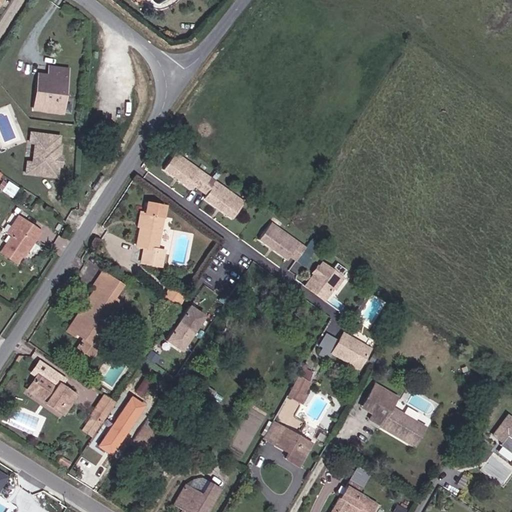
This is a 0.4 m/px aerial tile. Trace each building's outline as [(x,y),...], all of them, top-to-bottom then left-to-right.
[(42,105),(63,107),(68,62),(49,61),(48,70),(45,70),(42,105)] [(34,104),(42,105),(45,70),(37,69),(34,104)] [(60,131),(31,129),(30,138),(36,138),(34,158),(29,158),(27,169),(58,172),(59,161),(57,159),(57,153),(60,151),(61,139),(59,139),(60,131)] [(173,145),(161,162),(171,170),(173,170),(176,172),(176,173),(189,183),(192,179),(198,183),(207,171),(173,145)] [(207,171),(198,183),(204,188),(201,192),(214,201),(215,200),(218,203),(218,205),(229,212),(241,196),(207,171)] [(0,187),(1,189),(9,180),(3,175),(0,179),(0,187)] [(13,196),(18,185),(8,180),(3,191),(13,196)] [(140,263),(165,267),(168,248),(162,247),(169,203),(150,201),(148,213),(141,212),(136,247),(143,248),(140,263)] [(6,220),(13,210),(11,209),(3,223),(5,219),(6,220)] [(33,223),(13,210),(6,220),(5,219),(3,223),(1,226),(6,229),(0,238),(0,248),(12,257),(33,223)] [(262,213),(250,229),(260,237),(262,237),(265,239),(264,240),(277,250),(280,246),(286,251),(296,238),(262,213)] [(339,269),(320,255),(316,260),(317,263),(315,265),(312,266),(303,279),(322,293),(331,281),(334,280),(337,276),(336,274),(339,269)] [(72,317),(70,328),(108,272),(98,266),(94,273),(95,274),(100,276),(72,317)] [(99,321),(116,296),(109,293),(114,286),(107,281),(111,274),(108,272),(70,328),(77,333),(86,339),(99,321)] [(70,328),(72,317),(100,276),(95,274),(62,324),(69,329),(70,328)] [(107,281),(114,286),(118,279),(111,274),(107,281)] [(171,303),(180,289),(165,280),(160,288),(166,292),(163,297),(171,303)] [(163,297),(166,292),(160,288),(157,292),(163,297)] [(172,315),(162,329),(177,339),(200,305),(185,295),(176,309),(178,311),(175,317),(172,315)] [(72,342),(87,351),(105,325),(99,321),(86,339),(77,333),(72,342)] [(327,339),(324,343),(356,362),(367,344),(364,342),(363,340),(359,337),(356,338),(352,335),(353,334),(341,327),(334,339),(332,342),(327,339)] [(318,339),(324,343),(327,339),(332,342),(334,339),(322,332),(318,339)] [(30,380),(34,382),(41,371),(37,369),(30,380)] [(305,369),(294,387),(299,389),(304,393),(314,375),(305,369)] [(34,382),(66,403),(76,388),(60,378),(57,382),(41,371),(34,382)] [(374,372),(366,386),(377,393),(372,401),(369,407),(381,415),(380,417),(395,426),(397,422),(404,426),(403,428),(414,434),(425,416),(389,394),(395,384),(374,372)] [(91,409),(98,412),(112,391),(105,386),(91,408),(91,409)] [(372,401),(377,393),(366,386),(361,395),(372,401)] [(299,389),(290,404),(299,409),(307,395),(304,393),(299,389)] [(131,393),(99,446),(115,456),(148,403),(131,393)] [(81,426),(87,429),(98,412),(91,409),(81,426)] [(271,410),(261,427),(267,431),(277,414),(271,410)] [(511,420),(510,419),(497,411),(484,430),(495,436),(492,440),(510,451),(511,448),(511,420)] [(277,414),(267,431),(278,438),(289,421),(277,414)] [(289,421),(278,438),(292,447),(288,453),(301,461),(316,439),(314,438),(302,430),(289,421)] [(403,428),(404,426),(397,422),(395,426),(413,436),(414,434),(403,428)] [(305,426),(302,430),(314,438),(317,434),(305,426)] [(0,494),(1,494),(11,475),(0,468),(0,494)] [(184,474),(197,482),(204,472),(197,468),(187,468),(184,474)] [(359,477),(347,470),(325,507),(333,511),(334,511),(341,501),(343,497),(366,510),(367,509),(370,510),(372,506),(369,504),(374,496),(355,485),(359,477)] [(181,510),(183,511),(197,511),(217,480),(204,472),(197,482),(184,474),(171,493),(176,496),(185,502),(181,510)] [(171,504),(181,510),(185,502),(176,496),(171,504)] [(398,510),(403,501),(395,496),(390,505),(398,510)] [(343,497),(341,501),(361,511),(364,511),(366,510),(343,497)]
